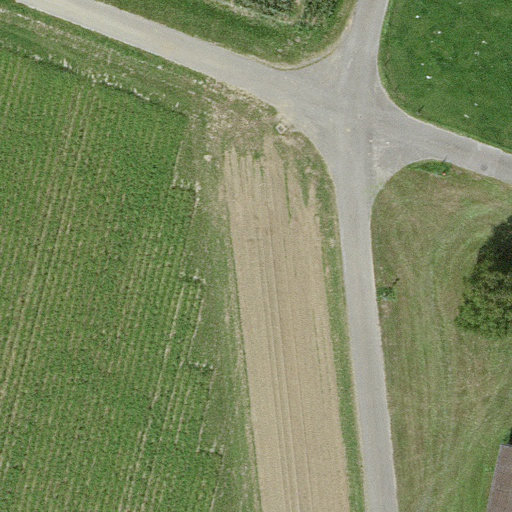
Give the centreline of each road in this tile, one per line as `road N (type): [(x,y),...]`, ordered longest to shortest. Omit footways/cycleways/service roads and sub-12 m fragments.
road 1 (track): [(383,0),(357,115),(398,511)]
road 2 (track): [(511,173),(42,0)]
